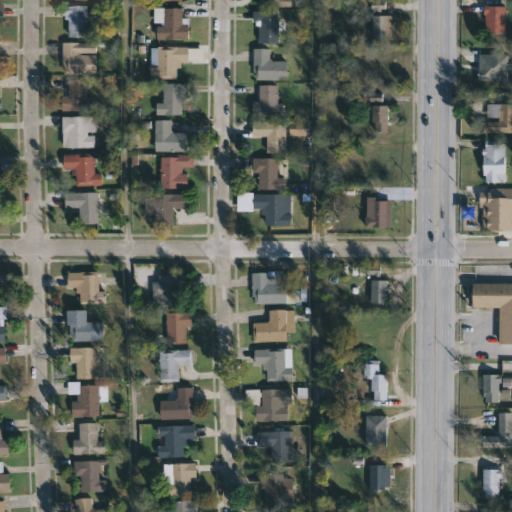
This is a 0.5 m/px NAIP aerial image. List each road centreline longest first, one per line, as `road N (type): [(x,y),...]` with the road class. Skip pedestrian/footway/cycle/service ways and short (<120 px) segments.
road 1 (residential): [(224,0),(224,248),(237,511)]
road 2 (residential): [(33,0),(49,511)]
road 3 (secondary): [(423,0),(420,511)]
road 4 (secondary): [(440,511),(442,0)]
road 5 (residential): [(0,247),(511,248)]
